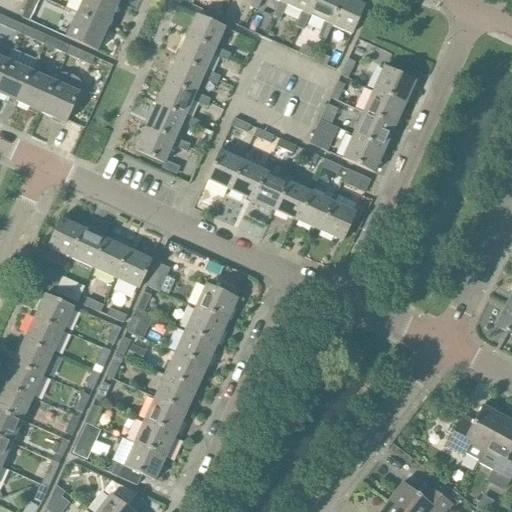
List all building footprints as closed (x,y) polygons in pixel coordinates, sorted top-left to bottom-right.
[(30,22),(39,0),(29,0),(21,19),(30,22)] [(107,29),(117,6),(103,0),(81,0),(75,15),(107,29)] [(282,5),(284,0),(252,0),(250,7),(257,11),(261,0),(270,0),(278,3),(282,5)] [(306,15),(312,0),(284,0),(282,5),(278,3),(272,18),(280,21),(286,7),(301,13),(306,15)] [(328,26),(340,0),(312,0),(306,15),(301,13),(295,28),(302,31),(309,17),(324,24),(328,26)] [(340,0),(328,26),(324,24),(318,38),(325,41),(331,27),(352,36),(364,7),(348,0),(340,0)] [(96,52),(107,29),(75,15),(64,38),(96,52)] [(0,25),(19,35),(23,26),(0,16),(0,25)] [(215,52),(213,56),(227,63),(230,55),(216,49),(225,29),(196,16),(186,39),(215,52)] [(42,45),(46,37),(23,26),(19,35),(42,45)] [(66,56),(70,47),(46,37),(42,45),(66,56)] [(206,71),(213,56),(215,52),(186,39),(176,62),(204,75),(203,79),(217,85),(220,78),(206,71)] [(70,47),(66,56),(91,67),(94,58),(70,47)] [(347,80),(355,63),(347,60),(340,77),(347,80)] [(0,96),(16,104),(31,72),(8,61),(0,78),(0,96)] [(196,94),(203,79),(204,75),(176,62),(165,85),(194,98),(193,101),(207,108),(210,100),(196,94)] [(372,91),(405,106),(416,83),(383,68),(372,91)] [(40,114),(54,82),(31,72),(16,104),(40,114)] [(54,82),(40,114),(64,125),(70,111),(78,93),(82,85),(78,81),(74,77),(69,75),(63,74),(58,75),(54,82)] [(337,102),(345,86),(337,82),(330,99),(337,102)] [(186,117),(193,101),(194,98),(165,85),(155,107),(184,120),(183,124),(197,130),(200,123),(186,117)] [(395,129),(405,106),(372,91),(362,114),(395,129)] [(319,122),(327,125),(330,127),(338,110),(327,105),(319,122)] [(176,139),(183,124),(184,120),(155,107),(145,130),(174,143),(172,147),(186,153),(190,145),(176,139)] [(385,152),(395,129),(362,114),(352,137),(385,152)] [(247,134),(250,127),(233,119),(230,127),(247,134)] [(317,148),(327,125),(319,122),(309,144),(317,148)] [(256,130),(253,137),(269,144),(272,137),(256,129),(256,130)] [(165,162),(172,147),(174,143),(145,130),(135,153),(163,165),(161,169),(176,176),(180,168),(165,162)] [(375,174),(385,152),(352,137),(342,159),(375,174)] [(279,139),(275,147),(276,147),(279,149),(292,155),(295,148),(296,147),(279,140),(279,139)] [(315,165),(318,157),(302,150),(298,157),(315,165)] [(228,191),(241,162),(219,152),(206,181),(228,191)] [(337,175),(341,168),(324,160),(321,168),(337,175)] [(251,201),(264,172),(241,162),(228,191),(251,201)] [(364,194),(370,182),(370,181),(347,170),(341,183),(364,194)] [(275,212),(287,183),(264,172),(251,201),(275,212)] [(297,222),(310,193),(287,183),(275,212),(297,222)] [(310,193),(297,222),(319,232),(332,203),(310,193)] [(332,203),(319,232),(320,232),(343,242),(356,214),(352,213),(334,204),(333,204),(332,203)] [(69,259),(82,231),(59,220),(46,249),(69,259)] [(92,270),(105,241),(82,231),(69,259),(92,270)] [(105,241),(92,270),(114,280),(128,251),(105,241)] [(128,251),(114,280),(116,280),(137,290),(138,291),(141,285),(151,262),(150,261),(129,252),(128,251)] [(159,293),(169,270),(157,265),(147,288),(159,293)] [(41,278),(38,286),(40,287),(55,294),(55,293),(58,286),(41,278)] [(195,310),(227,324),(237,300),(206,286),(195,310)] [(61,296),(77,304),(78,303),(81,297),(64,289),(61,296)] [(136,310),(143,313),(151,297),(143,293),(136,310)] [(44,295),(33,319),(62,332),(72,310),(73,308),(44,295)] [(83,306),(100,314),(103,306),(87,299),(83,306)] [(508,307),(497,327),(511,334),(511,306),(509,305),(508,307)] [(123,324),(126,317),(110,309),(106,317),(123,324)] [(133,336),(143,313),(136,310),(125,332),(133,336)] [(217,346),(227,324),(195,310),(185,332),(217,346)] [(33,319),(24,341),(52,354),(62,332),(33,319)] [(113,347),(121,330),(113,326),(105,344),(113,347)] [(206,369),(217,346),(185,332),(175,355),(206,369)] [(123,358),(130,342),(123,339),(115,355),(123,358)] [(24,341),(13,364),(42,377),(52,354),(24,341)] [(145,352),(130,346),(125,359),(139,366),(145,352)] [(102,350),(95,366),(103,369),(110,353),(102,350)] [(196,391),(206,369),(175,355),(164,377),(196,391)] [(112,381),(120,364),(112,361),(105,378),(112,381)] [(31,400),(42,377),(13,364),(3,387),(31,400)] [(92,372),(85,388),(91,391),(92,392),(100,375),(92,372)] [(186,414),(196,391),(164,377),(154,400),(186,414)] [(102,404),(110,388),(102,384),(95,400),(102,404)] [(0,412),(21,422),(31,400),(3,387),(0,393),(0,412)] [(74,411),(74,412),(81,415),(81,414),(82,415),(90,398),(89,398),(82,394),(74,411)] [(176,437),(186,414),(154,400),(144,422),(176,437)] [(92,427),(100,410),(92,406),(85,423),(92,427)] [(483,454),(503,418),(482,407),(471,426),(459,419),(445,447),(464,458),(470,447),(483,454)] [(0,440),(11,445),(21,422),(0,412),(0,440)] [(72,418),(64,434),(71,437),(72,437),(79,421),(78,420),(72,418)] [(511,423),(503,418),(483,454),(496,461),(490,472),(510,482),(511,478),(511,423)] [(166,459),(176,437),(144,422),(134,444),(166,459)] [(83,431),(97,437),(100,432),(92,428),(85,425),(83,431)] [(61,459),(69,443),(62,439),(54,456),(61,459)] [(0,466),(1,467),(11,445),(0,440),(0,466)] [(72,455),(86,461),(90,453),(85,445),(78,441),(72,455)] [(155,482),(166,459),(134,444),(124,466),(117,463),(116,466),(110,463),(105,473),(137,487),(142,476),(155,482)] [(41,484),(41,485),(48,488),(49,488),(48,488),(52,481),(59,465),(58,465),(51,462),(44,478),(41,484)] [(95,511),(130,511),(126,508),(133,499),(111,482),(103,492),(108,496),(95,511)] [(388,502),(400,511),(447,511),(453,506),(429,488),(421,498),(403,484),(388,502)] [(41,485),(33,501),(41,504),(41,505),(49,488),(48,488),(41,485)] [(55,487),(53,492),(59,498),(60,499),(64,494),(55,487)] [(58,511),(65,503),(60,499),(59,498),(47,511),(58,511)] [(490,501),(484,511),(497,511),(500,506),(490,501)] [(400,511),(388,502),(380,511),(400,511)]
